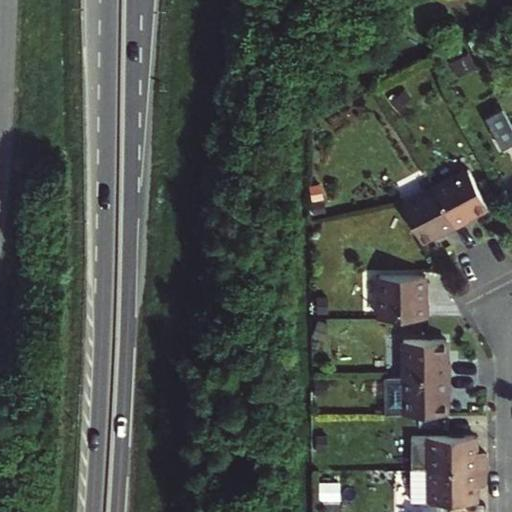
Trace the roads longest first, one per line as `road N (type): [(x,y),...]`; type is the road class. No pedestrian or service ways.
road 1 (trunk): [(111,0),(91,511)]
road 2 (trunk): [(116,511),(132,63)]
road 3 (residential): [(510,511),(511,300)]
